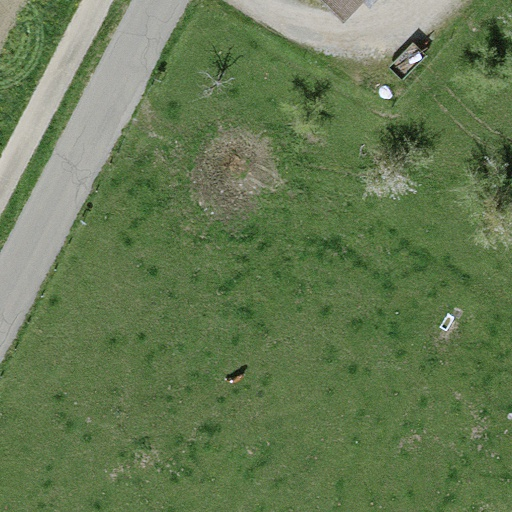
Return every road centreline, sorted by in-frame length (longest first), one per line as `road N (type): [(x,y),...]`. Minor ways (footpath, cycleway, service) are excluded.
road 1 (tertiary): [(0,299),(158,0)]
road 2 (track): [(96,0),(0,186)]
